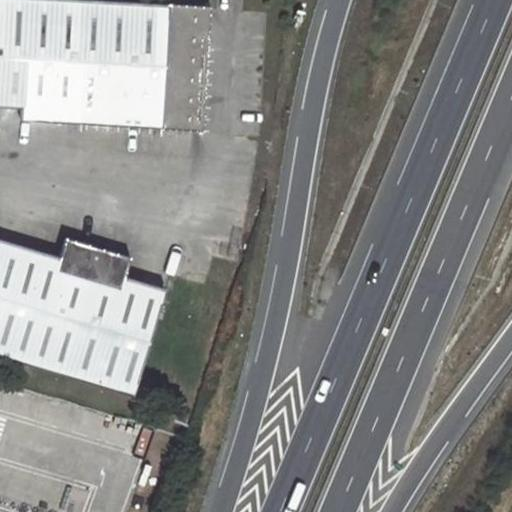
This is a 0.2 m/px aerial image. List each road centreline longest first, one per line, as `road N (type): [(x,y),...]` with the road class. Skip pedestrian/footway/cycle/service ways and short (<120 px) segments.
road 1 (trunk): [(494,0),(281,511)]
road 2 (trunk): [(340,0),(310,119),(279,320),(222,511)]
road 3 (trunk): [(338,511),(511,99)]
road 4 (unknown): [(0,170),(184,215),(237,120)]
road 5 (trunk): [(393,511),(511,338)]
